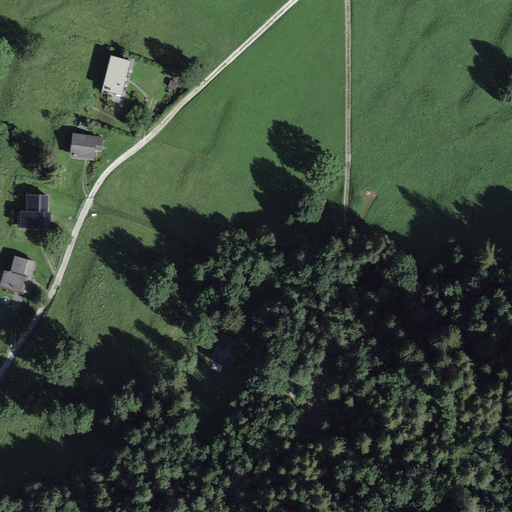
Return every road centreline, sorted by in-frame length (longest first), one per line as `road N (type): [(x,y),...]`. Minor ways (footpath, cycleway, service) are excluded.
road 1 (track): [(232,511),(255,484),(270,486),(295,460),(303,437),(295,409),(298,365),(336,246),(343,190),(347,0)]
road 2 (track): [(293,0),(105,169),(47,299),(0,368)]
